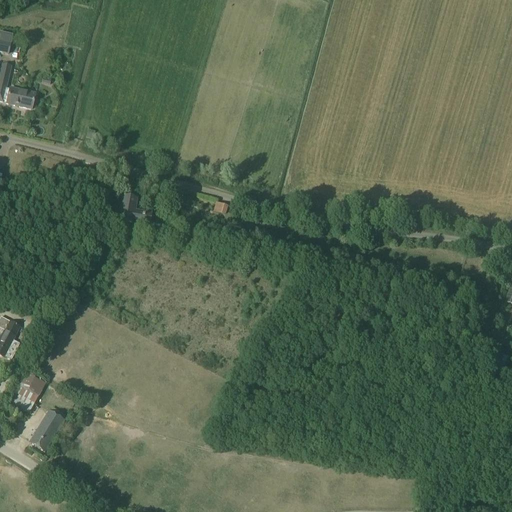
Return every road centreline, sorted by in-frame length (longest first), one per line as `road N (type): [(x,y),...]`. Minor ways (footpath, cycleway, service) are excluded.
road 1 (unclassified): [(511,251),(282,212),(0,137)]
road 2 (unclassified): [(114,511),(0,442)]
